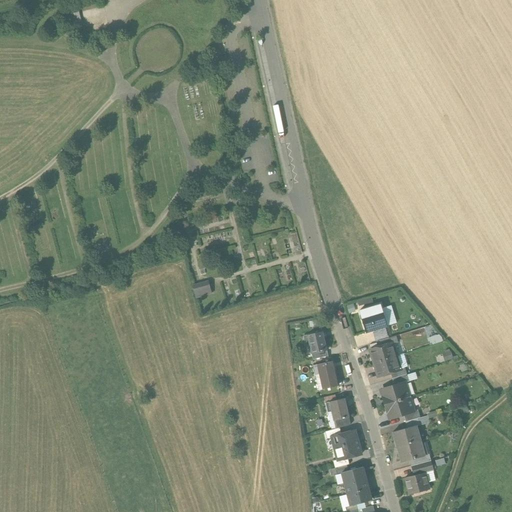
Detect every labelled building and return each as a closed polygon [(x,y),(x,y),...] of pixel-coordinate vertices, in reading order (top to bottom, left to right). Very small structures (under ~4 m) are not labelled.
[(211,294),(209,284),(194,288),(197,298),(211,294)] [(381,309),(361,316),(366,333),(372,331),(384,327),(387,326),(381,309)] [(310,328),(318,327),(317,319),(309,320),(310,328)] [(384,327),(372,331),(376,342),(380,341),(388,339),(384,327)] [(323,332),(303,337),(305,346),(309,345),(311,344),(313,354),(327,351),(323,332)] [(380,341),(382,347),(392,343),(392,344),(397,343),(395,336),(388,339),(380,341)] [(382,347),(369,351),(373,364),(396,357),(392,344),(392,343),(382,347)] [(327,351),(313,354),(315,360),(328,357),(327,351)] [(396,357),(373,364),(377,377),(390,373),(400,370),(400,369),(396,357)] [(338,386),(333,362),(314,367),(316,376),(320,375),(323,390),(338,386)] [(400,370),(390,373),(392,379),(406,375),(404,368),(400,369),(400,370)] [(406,375),(392,379),(394,386),(405,382),(405,383),(409,382),(406,375)] [(394,386),(382,390),(383,396),(382,399),(384,405),(409,397),(405,383),(405,382),(394,386)] [(414,411),(409,397),(384,405),(386,412),(389,413),(391,419),(403,415),(414,412),(414,411)] [(349,419),(345,400),(326,404),(328,413),(334,412),(336,422),(349,419)] [(414,411),(414,412),(403,415),(405,422),(417,419),(420,418),(417,410),(414,411)] [(339,428),(350,425),(349,419),(336,422),(338,429),(339,428)] [(419,426),(417,419),(405,422),(407,428),(416,426),(416,427),(419,426)] [(407,428),(392,432),(396,448),(420,441),(416,427),(416,426),(407,428)] [(332,437),(341,435),(339,428),(338,429),(325,432),(327,439),(333,438),(332,437)] [(347,458),(361,455),(355,431),(341,435),(332,437),(333,438),(339,460),(339,461),(347,458)] [(424,456),(420,441),(396,448),(401,463),(409,461),(424,457),(424,456)] [(424,456),(424,457),(409,461),(410,467),(430,461),(428,455),(424,456)] [(335,469),(346,466),(349,465),(347,458),(339,461),(339,460),(333,461),(335,469)] [(433,471),(430,461),(410,467),(413,477),(425,473),(433,471)] [(341,473),(348,471),(346,466),(335,469),(329,470),(331,476),(341,473)] [(341,473),(344,484),(365,479),(363,468),(348,471),(341,473)] [(413,477),(405,479),(410,495),(429,489),(425,473),(413,477)] [(344,484),(347,495),(368,490),(365,479),(344,484)] [(368,490),(347,495),(350,506),(357,505),(371,501),(368,490)]
